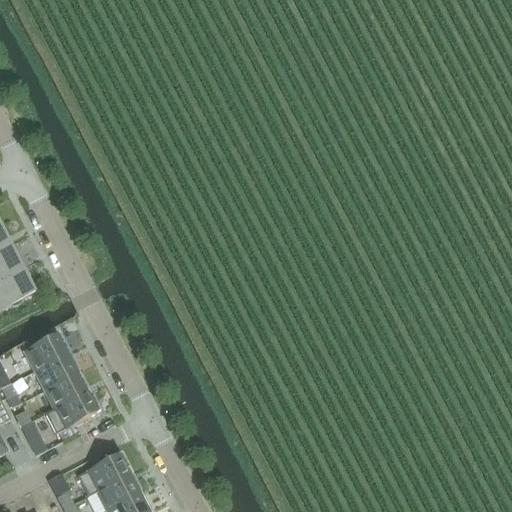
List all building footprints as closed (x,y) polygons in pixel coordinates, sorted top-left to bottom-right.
[(0,253),(11,248),(0,226),(0,253)] [(0,282),(23,271),(11,248),(0,253),(0,282)] [(0,313),(9,309),(10,309),(11,309),(12,309),(13,309),(14,309),(15,308),(16,308),(17,307),(18,307),(19,306),(20,305),(21,303),(22,302),(35,295),(23,271),(0,282),(0,313)] [(24,355),(35,374),(68,357),(65,351),(66,350),(62,341),(60,342),(58,337),(24,355)] [(71,363),(68,357),(35,374),(44,392),(77,375),(74,370),(76,369),(73,363),(71,363)] [(80,380),(77,375),(44,392),(54,412),(88,395),(85,390),(86,388),(82,379),(80,380)] [(5,376),(0,378),(0,392),(1,392),(11,387),(5,376)] [(11,387),(1,392),(7,403),(17,398),(11,387)] [(45,417),(56,437),(100,414),(92,400),(91,401),(88,395),(54,412),(45,417)] [(0,458),(7,455),(0,442),(0,428),(11,423),(0,401),(0,458)] [(25,414),(15,419),(21,430),(30,425),(25,414)] [(36,436),(30,425),(21,430),(27,441),(36,436)] [(122,457),(78,480),(88,500),(97,495),(130,478),(127,472),(129,471),(122,457)] [(97,495),(105,511),(110,511),(140,497),(138,493),(140,492),(135,483),(133,483),(130,478),(97,495)] [(57,500),(63,511),(64,511),(73,507),(67,495),(57,500)] [(140,497),(110,511),(148,511),(147,510),(148,508),(144,499),(142,500),(140,497)]
